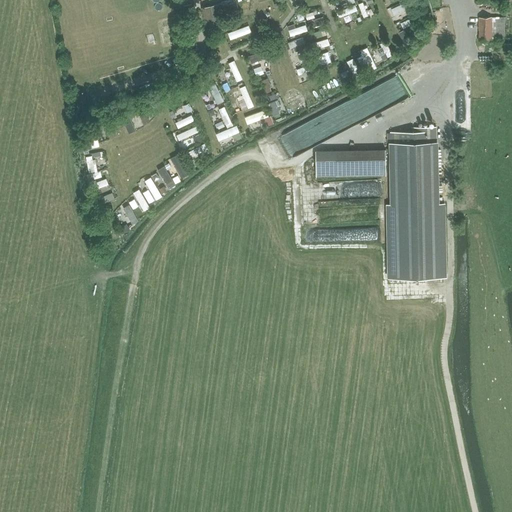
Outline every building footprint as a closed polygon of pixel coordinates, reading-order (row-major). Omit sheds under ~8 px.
[(356,0),(340,5),(342,11),(360,6),(358,0),(356,0)] [(399,0),(395,2),(399,13),(404,11),(400,0),(399,0)] [(201,8),(203,16),(207,29),(225,25),(220,4),(201,8)] [(478,18),(479,42),(505,41),(504,17),(478,18)] [(388,35),(383,38),(388,48),(393,46),(388,35)] [(511,43),(503,44),(503,51),(511,51),(511,43)] [(351,55),(354,66),(361,64),(357,53),(351,55)] [(436,126),(411,126),(412,131),(390,132),(392,204),(437,203),(436,126)] [(385,150),(335,151),(316,151),(316,177),(385,176),(385,150)] [(437,203),(388,204),(389,278),(445,277),(443,203),(437,203)]
